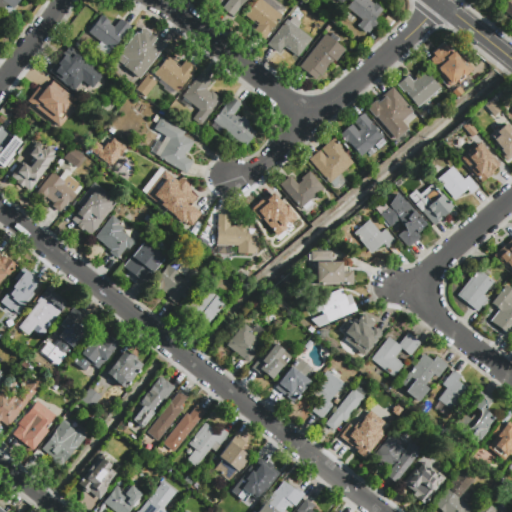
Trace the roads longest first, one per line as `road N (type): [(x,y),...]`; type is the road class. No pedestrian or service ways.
road 1 (residential): [(0,206),(387,511)]
road 2 (residential): [(443,3),(259,170),(228,180)]
road 3 (residential): [(161,0),(309,122)]
road 4 (residential): [(443,257),(408,291),(511,372)]
